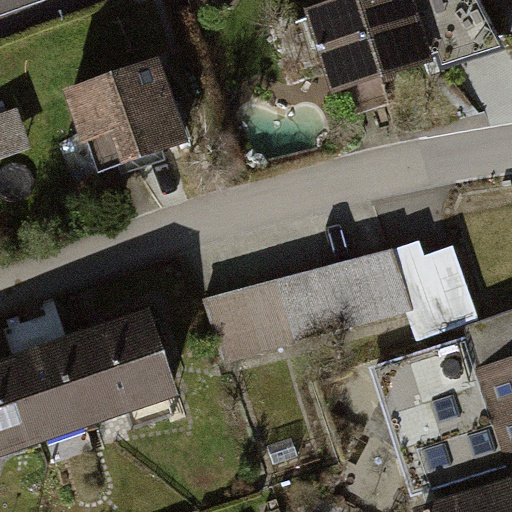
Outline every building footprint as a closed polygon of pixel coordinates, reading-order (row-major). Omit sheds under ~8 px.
[(309,0),(337,85),(511,28),(511,13),(507,0),(309,0)] [(193,136),(162,50),(66,84),(97,170),(193,136)] [(443,222),(380,243),(406,320),(412,338),(476,317),(443,222)] [(209,298),(234,375),(406,320),(380,243),(209,298)] [(152,309),(83,333),(113,421),(183,397),(152,309)] [(511,511),(511,325),(377,366),(420,511),(511,511)] [(83,333),(14,357),(44,445),(113,421),(83,333)] [(14,357),(0,361),(0,460),(44,445),(14,357)]
